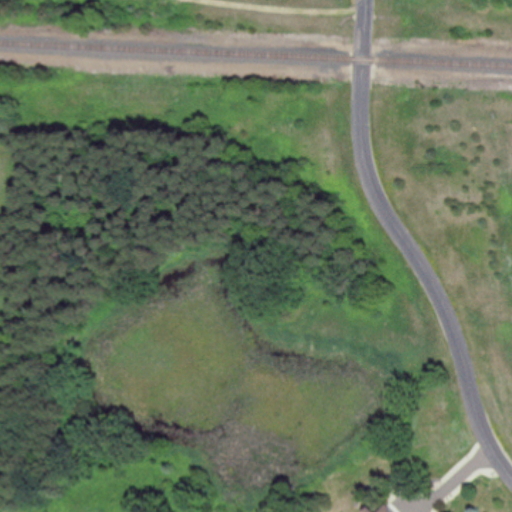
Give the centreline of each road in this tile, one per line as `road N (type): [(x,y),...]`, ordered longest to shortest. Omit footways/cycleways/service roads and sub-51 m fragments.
road 1 (residential): [(511,483),(481,430),(454,324),(377,185)]
road 2 (residential): [(377,185),(366,135),(367,0)]
